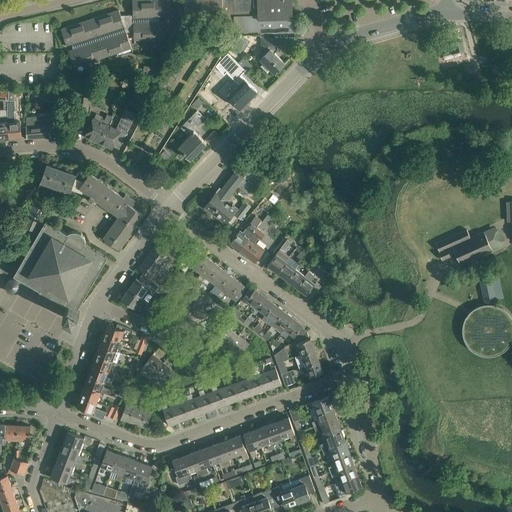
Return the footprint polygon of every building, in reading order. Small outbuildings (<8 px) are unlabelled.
[(171,15),(170,0),(132,0),(133,15),(121,16),(119,10),(61,29),(66,45),(72,43),(73,49),(68,51),(73,67),(131,48),(126,32),(133,30),(134,40),(165,39),(164,22),(158,22),(158,16),(171,15)] [(191,19),(191,13),(190,0),(183,0),(184,13),(186,19),(191,19)] [(239,34),(258,33),(256,0),(190,0),(191,13),(193,13),(206,13),(234,31),(234,34),(239,34)] [(256,0),(258,33),(294,32),(298,32),(298,17),(298,14),(293,14),(292,0),(256,0)] [(277,46),(295,46),(294,37),(261,38),(261,52),(260,53),(258,58),(264,63),(261,66),(267,72),(270,70),(274,73),(284,63),(274,53),(276,51),(277,49),(277,46)] [(452,48),(454,56),(460,55),(458,47),(452,48)] [(225,56),(216,66),(218,68),(224,74),(227,71),(240,84),(229,95),(228,96),(240,108),(241,107),(258,89),(242,73),(245,70),(236,61),(228,53),(225,56)] [(153,90),(144,87),(140,85),(136,94),(149,100),(153,90)] [(7,108),(7,116),(9,137),(15,137),(20,136),(21,136),(20,121),(14,122),(13,107),(13,91),(7,91),(7,108)] [(28,91),(28,100),(60,101),(60,92),(28,91)] [(79,96),(77,110),(87,111),(89,97),(79,96)] [(198,98),(192,104),(197,109),(203,103),(198,98)] [(119,149),(119,147),(125,134),(126,134),(135,113),(126,109),(122,117),(124,118),(118,130),(108,125),(109,122),(99,143),(112,149),(113,146),(119,149)] [(177,148),(190,160),(206,143),(194,130),(199,125),(205,118),(197,110),(181,127),(189,136),(177,148)] [(93,118),(85,137),(99,143),(109,122),(112,116),(107,114),(104,120),(102,118),(100,122),(94,119),(93,118)] [(27,126),(25,126),(26,139),(50,137),(50,136),(48,115),(26,117),(27,126)] [(0,138),(9,137),(7,116),(0,116),(0,138)] [(43,173),(40,182),(55,187),(70,192),(71,189),(73,184),(74,180),(75,178),(76,175),(61,170),(46,164),(43,173)] [(211,199),(204,207),(225,223),(233,213),(235,214),(235,215),(240,219),(250,206),(244,202),(239,209),(234,205),(232,203),(232,204),(225,199),(237,184),(248,193),(262,174),(242,169),(238,168),(237,170),(236,169),(235,170),(234,172),(221,188),(212,200),(211,199)] [(82,183),(76,191),(90,196),(96,189),(101,181),(90,173),(82,183)] [(73,184),(71,189),(76,191),(82,183),(74,180),(73,184)] [(90,196),(88,199),(91,202),(94,198),(102,204),(107,197),(112,189),(101,181),(96,189),(90,196)] [(107,197),(102,204),(112,212),(118,205),(123,197),(112,189),(107,197)] [(118,205),(112,212),(119,216),(119,215),(128,204),(132,206),(135,202),(125,194),(123,197),(118,205)] [(49,210),(68,218),(71,209),(53,201),(49,210)] [(76,309),(103,263),(107,256),(85,244),(85,242),(85,240),(85,238),(84,236),(83,235),(81,234),(80,232),(78,232),(76,231),(74,231),(72,231),(70,232),(69,232),(67,233),(45,221),(41,219),(45,209),(32,204),(23,226),(36,231),(36,230),(39,232),(14,275),(18,277),(16,279),(14,279),(13,279),(12,279),(11,279),(10,279),(9,280),(8,281),(7,281),(7,282),(6,283),(6,284),(6,286),(6,287),(6,288),(6,289),(7,290),(8,291),(9,292),(10,292),(11,293),(12,293),(13,293),(15,293),(16,293),(17,292),(18,291),(19,290),(19,289),(20,288),(20,287),(20,286),(20,284),(20,283),(23,280),(40,290),(38,294),(47,300),(50,296),(68,306),(62,316),(73,322),(79,311),(76,309)] [(128,204),(119,215),(127,220),(134,226),(142,214),(132,206),(128,204)] [(119,216),(111,226),(119,231),(126,237),(134,226),(127,220),(119,215),(119,216)] [(253,217),(250,222),(242,232),(239,230),(229,243),(238,250),(256,227),(259,222),(253,217)] [(111,226),(103,238),(110,243),(118,248),(126,237),(119,231),(111,226)] [(256,227),(238,250),(255,262),(264,249),(254,242),(257,237),(261,239),(265,233),(256,227)] [(467,229),(435,243),(439,251),(438,252),(442,260),(455,254),(460,264),(492,250),(503,245),(501,241),(504,239),(500,229),(496,230),(494,227),(484,231),(470,238),(467,229)] [(168,256),(173,248),(177,251),(180,247),(162,235),(154,246),(168,256)] [(316,244),(321,249),(322,248),(327,243),(328,241),(323,237),(322,238),(317,244),(316,244)] [(287,239),(282,245),(287,249),(292,243),(287,239)] [(172,258),(168,256),(154,246),(146,256),(160,266),(165,259),(169,262),(172,258)] [(183,260),(193,268),(204,255),(193,247),(183,260)] [(279,250),(267,265),(277,272),(286,261),(289,257),(279,250)] [(306,254),(301,250),(296,256),(301,260),(306,254)] [(201,281),(204,276),(214,263),(204,255),(193,268),(200,273),(197,278),(201,281)] [(164,269),(160,266),(146,256),(138,267),(152,277),(157,270),(161,273),(164,269)] [(295,268),(286,261),(277,272),(287,279),(295,268)] [(204,276),(215,284),(225,271),(214,263),(204,276)] [(316,271),(321,275),(325,269),(320,265),(316,271)] [(295,268),(287,279),(296,287),(305,276),(295,268)] [(215,284),(210,290),(217,295),(218,294),(222,297),(225,293),(235,279),(225,271),(215,284)] [(305,276),(296,287),(306,294),(307,293),(314,283),(311,281),(315,276),(308,271),(305,276)] [(136,277),(129,288),(142,298),(150,287),(136,277)] [(498,277),(491,279),(491,278),(480,280),(485,303),(496,300),(496,299),(503,298),(498,277)] [(246,287),(235,279),(225,293),(236,301),(246,287)] [(314,283),(307,293),(313,297),(321,286),(316,281),(314,283)] [(135,308),(142,298),(129,288),(121,298),(135,308)] [(245,301),(246,299),(256,306),(264,295),(255,288),(252,292),(248,289),(241,299),(245,301)] [(154,306),(153,306),(158,309),(165,298),(161,295),(154,306)] [(274,302),(264,295),(256,306),(265,313),(274,302)] [(274,302),(265,313),(262,318),(271,325),(283,310),(274,302)] [(508,347),(511,343),(511,340),(511,319),(511,318),(509,314),(506,311),(503,308),(499,306),(495,304),(492,304),(488,304),(485,304),(481,304),(477,306),(473,308),(470,311),(465,318),(463,322),(462,327),(462,331),(463,335),(464,340),(466,344),(469,347),(472,350),(476,353),(480,354),(484,356),(488,356),(493,355),(497,354),(501,352),(505,350),(508,347)] [(230,312),(238,318),(242,313),(235,307),(230,312)] [(293,317),(283,310),(271,325),(281,333),(293,317)] [(244,322),(248,325),(252,320),(248,317),(244,322)] [(303,325),(293,317),(281,333),(280,333),(286,338),(290,332),(294,336),(301,327),(303,325)] [(131,329),(117,323),(116,327),(108,324),(104,334),(120,340),(122,335),(130,338),(132,333),(130,332),(131,329)] [(261,327),(257,324),(253,329),(257,333),(261,327)] [(217,340),(228,348),(238,335),(227,327),(217,340)] [(301,327),(294,336),(297,338),(307,331),(301,327)] [(271,335),(267,331),(262,337),(267,340),(271,335)] [(307,331),(297,338),(298,342),(309,338),(307,331)] [(104,334),(100,344),(119,351),(121,346),(118,345),(120,340),(104,334)] [(131,344),(131,346),(136,348),(134,352),(141,354),(145,342),(147,336),(142,334),(140,340),(135,337),(131,344)] [(249,343),(238,335),(228,348),(239,357),(249,343)] [(310,337),(309,338),(298,342),(297,342),(301,354),(314,349),(310,337)] [(180,354),(190,362),(201,349),(194,343),(196,341),(192,338),(180,354)] [(280,342),(276,339),(272,344),(276,347),(280,342)] [(100,344),(96,355),(112,361),(116,362),(120,352),(119,351),(100,344)] [(274,355),(277,363),(289,358),(285,347),(274,355)] [(211,357),(201,349),(190,362),(201,370),(211,357)] [(301,354),(295,356),(299,367),(318,360),(314,349),(301,354)] [(153,376),(163,362),(152,354),(142,367),(153,376)] [(96,355),(92,365),(111,372),(113,367),(110,366),(112,361),(96,355)] [(130,367),(135,369),(139,359),(134,357),(130,367)] [(318,360),(299,367),(301,373),(308,370),(310,377),(323,372),(318,360)] [(174,371),(163,362),(153,376),(164,384),(174,371)] [(92,365),(88,375),(104,381),(106,376),(113,378),(115,373),(111,372),(92,365)] [(287,371),(285,365),(279,367),(281,374),(287,371)] [(281,384),(276,368),(263,373),(269,389),(281,384)] [(281,374),(285,386),(295,382),(292,375),(295,374),(293,369),(287,371),(281,374)] [(256,393),(269,389),(263,373),(250,377),(256,393)] [(84,385),(103,392),(108,394),(110,389),(102,386),(104,381),(88,375),(84,385)] [(244,398),(256,393),(250,377),(238,382),(244,398)] [(127,389),(130,381),(126,379),(122,387),(127,389)] [(231,402),(244,398),(238,382),(225,386),(231,402)] [(219,407),(231,402),(225,386),(217,389),(216,384),(211,386),(213,391),(219,407)] [(81,396),(97,402),(99,396),(101,397),(103,392),(84,385),(81,396)] [(127,389),(122,387),(118,395),(123,397),(127,389)] [(206,411),(219,407),(213,391),(205,394),(203,389),(199,390),(201,396),(206,411)] [(194,416),(206,411),(201,396),(193,398),(191,393),(186,395),(188,400),(194,416)] [(329,395),(305,404),(307,409),(314,407),(316,413),(333,407),(329,395)] [(81,396),(77,406),(94,413),(93,415),(103,419),(105,414),(110,416),(114,407),(109,405),(108,406),(106,411),(94,407),(97,402),(81,396)] [(131,404),(133,399),(128,397),(120,418),(133,423),(139,407),(131,404)] [(181,421),(194,416),(188,400),(180,403),(178,398),(174,400),(176,405),(181,421)] [(169,425),(181,421),(176,405),(167,408),(165,403),(161,404),(169,425)] [(115,405),(114,407),(110,416),(115,419),(121,407),(115,405)] [(146,428),(152,412),(139,407),(133,423),(146,428)] [(312,422),(314,427),(337,418),(333,407),(316,413),(319,419),(312,422)] [(294,421),(298,420),(299,419),(295,408),(289,410),(294,421)] [(288,416),(277,421),(283,437),(289,435),(292,442),(297,440),(288,416)] [(322,429),(325,435),(341,429),(337,418),(314,427),(316,432),(322,429)] [(298,433),(302,431),(298,420),(294,421),(298,433)] [(277,439),(283,437),(277,421),(266,425),(274,448),(279,446),(277,439)] [(5,439),(17,440),(18,425),(5,424),(5,439)] [(30,425),(18,425),(17,440),(29,440),(30,425)] [(266,425),(254,429),(260,445),(267,443),(269,450),(274,448),(266,425)] [(254,448),(260,445),(254,429),(243,433),(251,456),(257,454),(254,448)] [(320,444),(322,449),(345,441),(341,429),(325,435),(327,442),(320,444)] [(63,442),(80,448),(82,442),(89,445),(92,437),(85,435),(84,437),(68,431),(63,442)] [(302,444),(306,442),(302,431),(298,433),(302,444)] [(249,457),(240,434),(228,438),(235,455),(241,453),(243,459),(249,457)] [(228,457),(235,455),(228,438),(217,443),(226,466),(231,464),(228,457)] [(331,452),(333,458),(349,452),(345,441),(322,449),(324,454),(331,452)] [(59,453),(82,462),(84,457),(77,455),(80,448),(63,442),(59,453)] [(306,455),(310,454),(306,442),(302,444),(306,455)] [(95,454),(96,455),(101,456),(105,445),(99,443),(95,454)] [(226,466),(217,443),(206,447),(212,463),(218,461),(221,468),(226,466)] [(206,466),(212,463),(206,447),(195,451),(203,474),(208,472),(206,466)] [(18,458),(19,450),(15,449),(15,456),(12,464),(11,464),(8,472),(18,475),(19,472),(24,473),(28,461),(18,458)] [(106,467),(112,470),(118,453),(107,449),(98,472),(103,474),(106,467)] [(302,453),(300,449),(289,453),(290,457),(302,453)] [(203,474),(195,451),(183,455),(190,472),(196,469),(198,476),(203,474)] [(354,463),(349,452),(333,458),(335,464),(328,467),(330,472),(354,463)] [(80,467),(82,462),(59,453),(55,465),(71,471),(74,465),(80,467)] [(112,470),(110,476),(121,481),(129,457),(118,453),(112,470)] [(310,466),(314,465),(310,454),(306,455),(310,466)] [(96,455),(92,466),(97,468),(101,456),(96,455)] [(183,455),(172,459),(178,476),(176,477),(179,484),(189,481),(188,478),(192,477),(190,472),(183,455)] [(128,476),(135,478),(141,461),(129,457),(121,481),(126,482),(128,476)] [(128,496),(127,500),(128,500),(127,503),(138,506),(139,503),(140,499),(133,497),(136,489),(145,493),(149,483),(146,482),(149,476),(152,466),(141,461),(135,478),(129,493),(128,496)] [(339,474),(341,481),(358,474),(354,463),(330,472),(332,477),(339,474)] [(69,477),(71,471),(55,465),(50,476),(74,485),(76,479),(69,477)] [(314,478),(318,476),(314,465),(310,466),(314,478)] [(92,479),(97,468),(92,466),(88,477),(92,479)] [(309,474),(299,478),(290,481),(298,502),(310,498),(308,493),(315,491),(309,474)] [(362,486),(358,474),(341,481),(343,487),(337,489),(339,495),(362,486)] [(0,490),(11,486),(7,475),(0,477),(0,490)] [(243,483),(240,475),(226,480),(229,488),(243,483)] [(318,476),(314,478),(318,489),(324,487),(321,479),(320,480),(318,476)] [(89,490),(92,479),(88,477),(84,488),(89,490)] [(226,480),(222,482),(227,496),(231,494),(229,488),(226,480)] [(290,481),(271,488),(277,505),(284,502),(285,507),(298,502),(290,481)] [(0,498),(2,503),(15,498),(11,486),(0,490),(0,498)] [(197,491),(195,487),(184,491),(185,495),(189,494),(197,491)] [(328,498),(324,487),(318,489),(323,501),(328,498)] [(271,507),(277,505),(271,488),(253,495),(258,511),(271,511),(273,511),(271,507)] [(186,510),(193,507),(189,494),(185,495),(182,497),(186,510)] [(258,511),(253,495),(234,502),(237,511),(258,511)] [(4,510),(4,511),(12,511),(19,510),(15,498),(2,503),(4,510)] [(237,511),(234,502),(215,509),(216,511),(237,511)]
